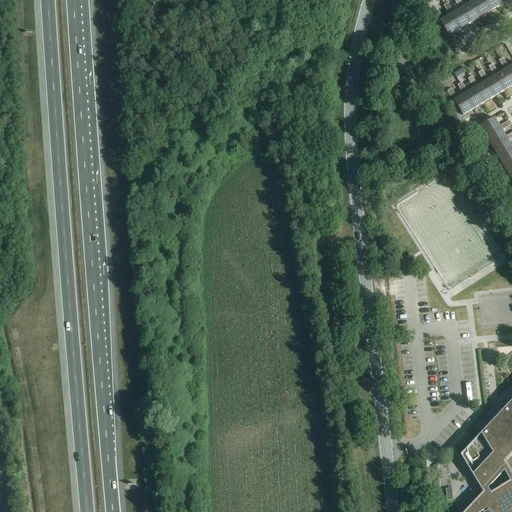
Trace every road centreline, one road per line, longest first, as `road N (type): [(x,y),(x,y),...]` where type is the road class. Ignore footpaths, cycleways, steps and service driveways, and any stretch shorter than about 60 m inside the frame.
road 1 (tertiary): [(370,0),(350,125),(392,511)]
road 2 (motorway): [(113,511),(73,0)]
road 3 (motorway): [(47,0),(86,511)]
